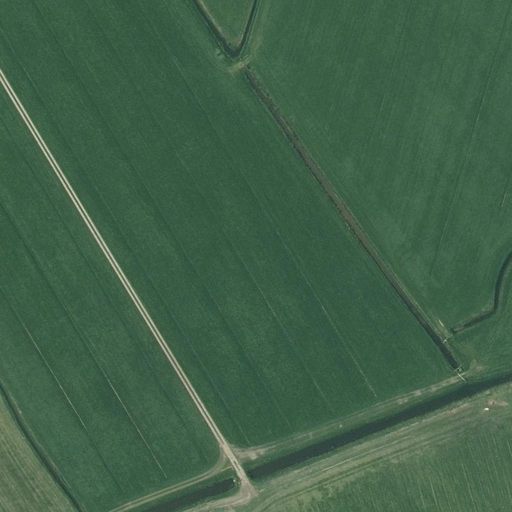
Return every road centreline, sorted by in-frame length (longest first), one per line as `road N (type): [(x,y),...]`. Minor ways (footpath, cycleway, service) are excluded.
road 1 (track): [(0,77),(244,482),(250,498),(242,509),(212,511)]
road 2 (track): [(229,458),(489,364)]
